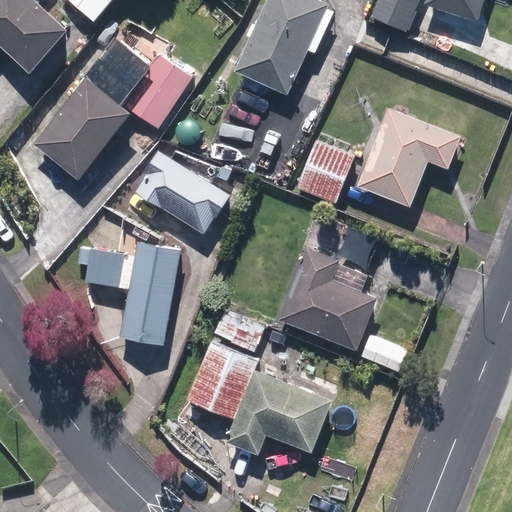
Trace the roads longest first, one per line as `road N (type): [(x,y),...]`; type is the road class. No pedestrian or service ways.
road 1 (residential): [(155,511),(28,362),(0,316)]
road 2 (residential): [(429,511),(511,294)]
